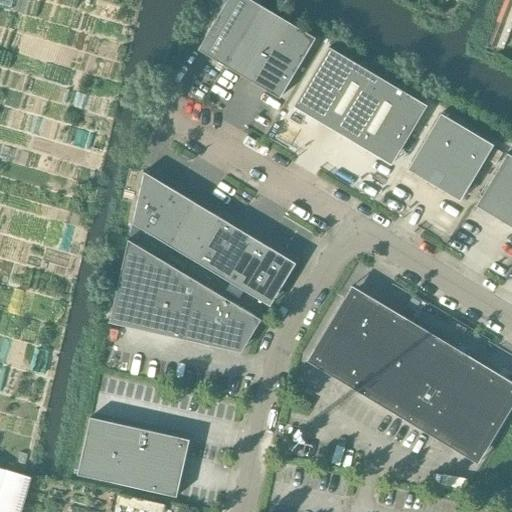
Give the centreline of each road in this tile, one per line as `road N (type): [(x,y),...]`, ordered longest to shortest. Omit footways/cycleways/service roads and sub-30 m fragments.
road 1 (residential): [(240,511),(275,354),(354,226)]
road 2 (residential): [(163,108),(354,226)]
road 3 (residential): [(354,226),(511,318)]
